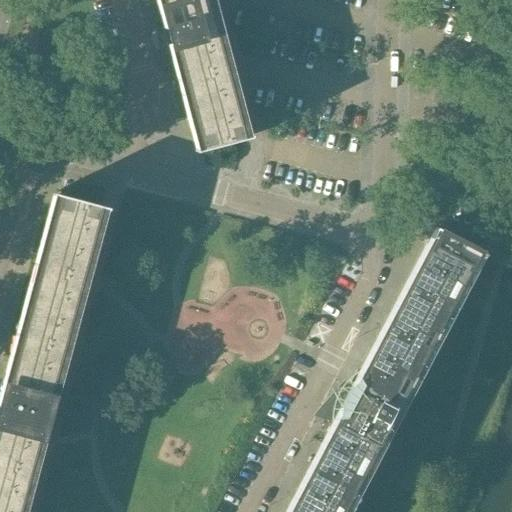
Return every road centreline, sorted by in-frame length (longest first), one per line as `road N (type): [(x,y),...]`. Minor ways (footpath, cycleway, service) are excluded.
road 1 (residential): [(246,511),(368,276),(379,235)]
road 2 (residential): [(125,168),(379,235)]
road 3 (residential): [(379,235),(386,0)]
road 4 (residential): [(125,168),(147,93),(122,0)]
road 5 (residential): [(0,278),(37,145)]
